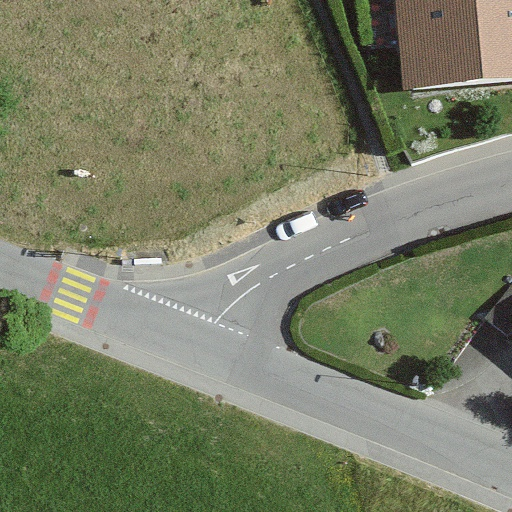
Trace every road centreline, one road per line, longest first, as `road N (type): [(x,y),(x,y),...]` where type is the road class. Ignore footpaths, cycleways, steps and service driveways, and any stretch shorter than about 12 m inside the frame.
road 1 (residential): [(511,176),(395,214),(253,283),(190,353)]
road 2 (tertiary): [(190,353),(511,470)]
road 3 (tertiary): [(0,278),(190,353)]
